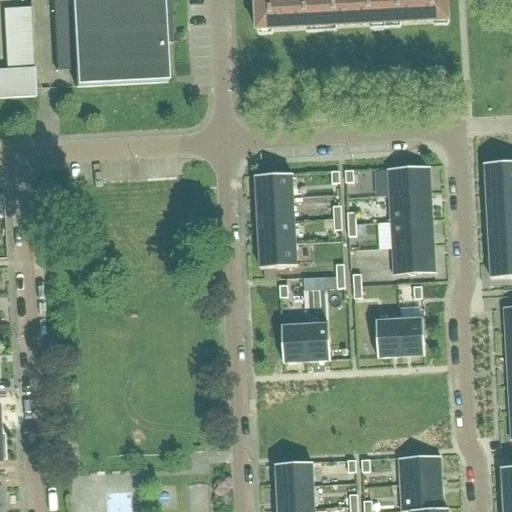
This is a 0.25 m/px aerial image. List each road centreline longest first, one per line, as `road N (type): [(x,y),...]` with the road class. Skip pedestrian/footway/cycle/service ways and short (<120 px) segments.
road 1 (residential): [(479,511),(461,367),(456,130)]
road 2 (residential): [(244,511),(226,143)]
road 3 (residential): [(36,511),(16,157)]
road 4 (residential): [(226,143),(456,130)]
road 5 (residential): [(16,157),(226,143)]
road 6 (residential): [(226,143),(218,0)]
